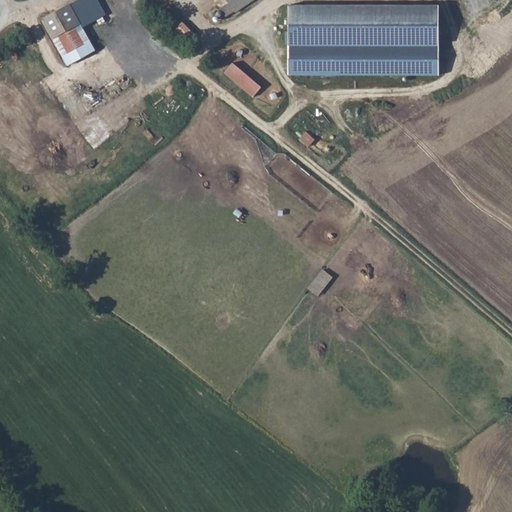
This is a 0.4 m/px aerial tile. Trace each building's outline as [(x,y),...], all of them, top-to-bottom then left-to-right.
[(107,14),(98,0),(82,0),(70,7),(69,5),(42,20),(68,67),(96,51),(83,28),(107,14)] [(218,7),(224,17),(249,0),(224,0),(226,2),(218,7)] [(439,7),(289,6),(289,75),(438,75),(439,7)] [(187,27),(181,21),(174,28),(180,34),(187,27)] [(232,63),(223,72),(252,97),(260,88),(232,63)] [(306,131),(299,138),(306,146),(313,138),(306,131)] [(320,295),(334,275),(323,267),(309,287),(320,295)]
